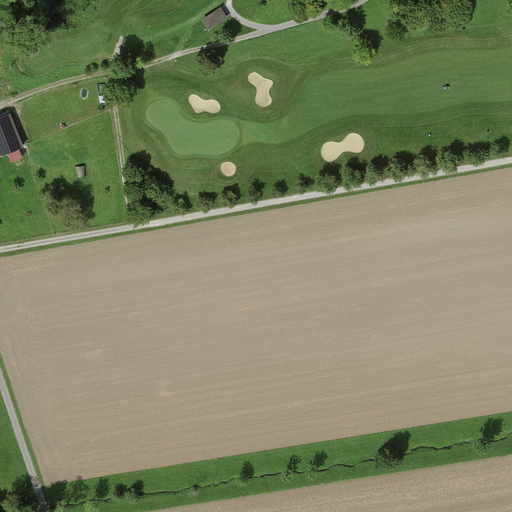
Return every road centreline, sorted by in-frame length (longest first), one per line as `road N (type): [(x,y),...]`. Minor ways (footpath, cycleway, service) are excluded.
road 1 (track): [(511,162),(0,251)]
road 2 (track): [(0,109),(63,83),(363,0)]
road 3 (track): [(121,40),(111,93),(129,205),(147,225)]
road 4 (track): [(0,375),(46,511)]
